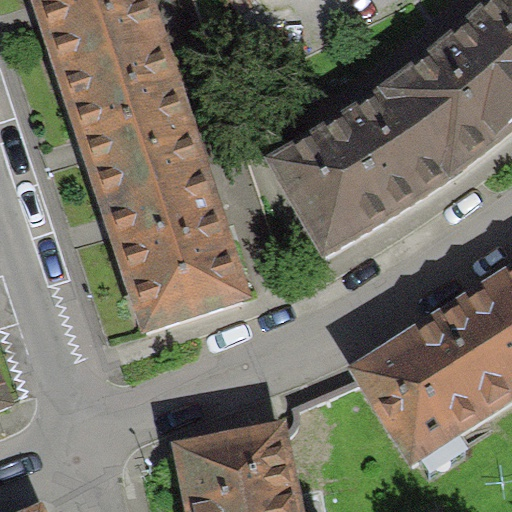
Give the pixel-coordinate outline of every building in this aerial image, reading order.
[(30,0),(51,69),(152,37),(140,0),(30,0)] [(511,109),(511,0),(482,0),(391,88),(452,164),(511,109)] [(51,69),(93,201),(194,170),(152,37),(51,69)] [(452,164),(391,88),(263,162),(318,249),(452,164)] [(233,295),(194,170),(93,201),(132,327),(233,295)] [(511,290),(462,323),(511,399),(511,290)] [(414,467),(511,403),(511,399),(462,323),(362,388),(414,467)] [(190,511),(297,511),(283,442),(181,463),(190,511)]
